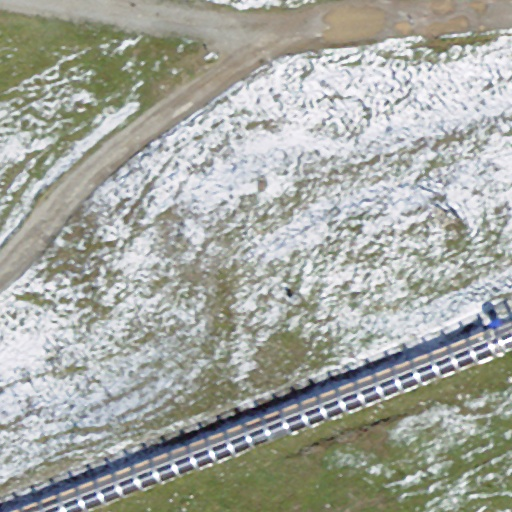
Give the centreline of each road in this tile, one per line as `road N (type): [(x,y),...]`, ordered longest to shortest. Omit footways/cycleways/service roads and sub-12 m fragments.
road 1 (track): [(0,269),(113,151),(281,30)]
road 2 (track): [(281,30),(511,12)]
road 3 (track): [(66,0),(281,30)]
